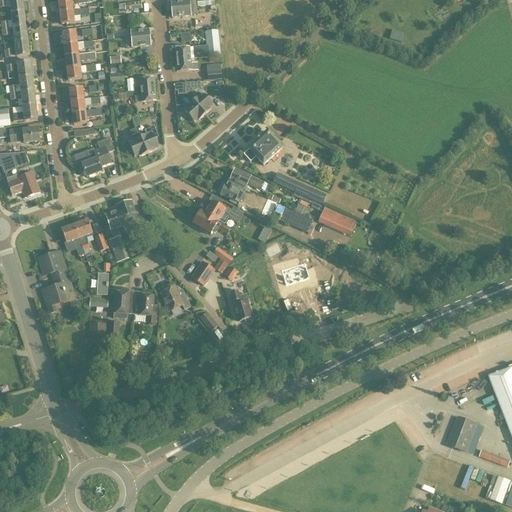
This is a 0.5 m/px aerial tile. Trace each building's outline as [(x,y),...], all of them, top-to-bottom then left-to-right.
[(8,0),(11,14),(24,12),(22,0),(8,0)] [(59,12),(60,13),(73,11),(71,0),(67,0),(58,1),(59,6),(57,6),(57,13),(59,12)] [(190,9),(190,1),(190,0),(170,2),(171,11),(190,9)] [(141,2),(130,4),(131,11),(142,9),(141,2)] [(88,9),(79,10),(79,17),(89,16),(88,9)] [(190,9),(171,11),(172,19),(191,17),(191,16),(190,9)] [(73,11),(60,13),(61,25),(74,23),(73,11)] [(24,12),(11,14),(13,29),(25,27),(24,12)] [(25,27),(13,29),(14,44),(27,42),(25,27)] [(91,30),(82,31),(83,38),(92,37),(91,30)] [(125,41),(150,39),(149,30),(130,32),(130,33),(124,34),(125,41)] [(193,48),(194,59),(207,58),(207,57),(221,56),(218,31),(204,32),(206,47),(193,48)] [(392,31),(390,40),(402,43),(404,33),(392,31)] [(63,46),(77,44),(76,32),(62,33),(63,46)] [(181,44),(191,43),(190,33),(181,34),(181,44)] [(132,49),(151,47),(150,39),(125,41),(125,49),(132,48),(132,49)] [(16,58),(29,57),(27,42),(14,44),(15,50),(9,50),(4,51),(5,59),(10,58),(10,57),(16,57),(16,58)] [(77,44),(63,46),(65,58),(79,56),(77,44)] [(176,61),(191,60),(190,49),(175,50),(176,61)] [(65,58),(66,64),(66,70),(80,68),(79,62),(96,60),(95,54),(79,56),(65,58)] [(111,65),(121,63),(120,56),(110,58),(111,65)] [(191,60),(176,61),(177,73),(192,72),(198,71),(197,64),(191,64),(191,60)] [(19,79),(32,77),(30,63),(17,64),(19,79)] [(96,72),(95,65),(86,67),(87,74),(96,72)] [(80,68),(66,70),(68,82),(81,80),(80,68)] [(207,72),(208,82),(222,80),(221,70),(207,72)] [(123,74),(109,75),(110,84),(124,83),(123,74)] [(21,93),(34,92),(32,77),(19,79),(20,86),(15,87),(9,87),(10,95),(16,94),(21,93)] [(134,88),(140,88),(140,92),(155,90),(154,79),(133,81),(134,88)] [(71,102),(84,100),(82,88),(69,90),(71,102)] [(135,104),(156,102),(155,90),(140,92),(140,96),(134,96),(135,104)] [(22,108),(35,106),(34,92),(21,93),(22,108)] [(193,102),(205,116),(211,110),(210,109),(213,106),(202,94),(193,102)] [(84,100),(71,102),(72,114),(85,112),(85,106),(91,106),(100,104),(99,98),(90,99),(90,100),(84,100)] [(205,116),(193,102),(183,111),(194,123),(197,120),(198,121),(205,116)] [(24,122),(37,121),(35,106),(22,108),(24,122)] [(0,109),(0,127),(10,127),(9,109),(0,109)] [(85,112),(72,114),(74,126),(87,124),(85,112)] [(137,117),(132,119),(135,128),(141,125),(137,117)] [(140,138),(147,155),(155,152),(154,150),(158,149),(153,135),(156,133),(154,127),(144,131),(146,135),(140,138)] [(27,131),(27,129),(9,130),(10,144),(23,143),(24,144),(40,142),(38,129),(27,131)] [(263,167),(282,149),(268,133),(243,156),(250,164),(255,159),(263,167)] [(147,155),(140,138),(128,142),(134,158),(139,157),(139,158),(147,155)] [(107,154),(114,152),(110,139),(97,144),(100,150),(94,152),(94,153),(100,168),(111,164),(107,154)] [(94,153),(94,152),(94,150),(86,153),(89,162),(81,165),(86,178),(102,173),(100,168),(94,153)] [(17,170),(29,166),(24,154),(6,155),(9,164),(15,162),(17,170)] [(229,181),(228,181),(246,189),(247,189),(245,189),(247,186),(260,192),(261,191),(264,184),(264,183),(251,177),(235,170),(230,181),(229,181)] [(322,206),(324,202),(327,196),(277,173),(274,180),(272,184),(322,206)] [(24,199),(39,194),(32,174),(7,183),(12,197),(22,194),(24,199)] [(240,204),(246,189),(228,181),(226,187),(225,186),(220,196),(230,200),(229,203),(238,207),(239,204),(240,204)] [(270,187),(264,184),(261,191),(267,194),(270,187)] [(125,230),(139,225),(131,202),(117,207),(118,212),(124,227),(125,230)] [(207,206),(203,213),(218,222),(224,213),(228,216),(227,218),(237,225),(244,214),(234,208),(232,211),(226,207),(226,208),(221,205),(219,207),(212,203),(209,207),(207,206)] [(285,209),(281,216),(279,221),(307,234),(313,221),(285,209)] [(124,227),(118,212),(106,216),(111,231),(124,227)] [(231,230),(218,222),(203,213),(201,212),(193,225),(210,236),(213,232),(216,233),(218,230),(227,235),(231,230)] [(332,213),(327,223),(339,228),(343,218),(332,213)] [(93,237),(88,221),(74,226),(84,255),(85,255),(83,251),(89,249),(86,239),(93,237)] [(350,221),(345,231),(351,234),(356,224),(350,221)] [(84,255),(74,226),(61,231),(66,244),(64,245),(67,254),(76,250),(79,257),(84,255)] [(272,231),(265,228),(258,241),(265,245),(272,231)] [(95,238),(99,252),(107,250),(102,236),(95,238)] [(117,264),(126,260),(117,238),(109,241),(117,264)] [(281,252),(276,244),(265,250),(269,258),(281,252)] [(216,248),(213,254),(221,258),(215,270),(224,275),(233,257),(216,248)] [(66,302),(63,293),(72,291),(66,273),(67,272),(61,251),(37,258),(43,278),(52,275),(55,287),(42,291),(47,308),(66,302)] [(210,252),(202,261),(212,268),(219,259),(210,252)] [(192,279),(203,287),(214,271),(203,263),(192,279)] [(310,280),(305,264),(281,271),(286,287),(310,280)] [(228,268),(225,278),(235,281),(238,271),(228,268)] [(97,296),(108,295),(107,274),(96,274),(97,296)] [(175,288),(161,294),(172,319),(192,307),(183,292),(178,295),(175,288)] [(251,321),(250,319),(252,318),(248,304),(249,304),(247,295),(239,297),(237,292),(230,294),(233,303),(234,302),(235,307),(233,307),(238,323),(245,321),(245,323),(251,321)] [(133,316),(134,304),(128,304),(129,295),(116,294),(115,307),(111,307),(110,314),(114,314),(113,319),(125,320),(127,319),(127,315),(133,316)] [(89,308),(107,311),(109,299),(91,295),(89,308)] [(140,296),(139,305),(134,304),(133,316),(147,317),(146,326),(155,327),(156,311),(152,311),(153,297),(140,296)] [(210,318),(204,322),(212,332),(217,327),(210,318)] [(109,322),(107,338),(118,339),(120,323),(109,322)] [(106,325),(90,325),(90,341),(106,342),(106,325)] [(511,443),(511,367),(486,377),(511,443)] [(466,454),(477,426),(477,425),(457,417),(446,447),(466,454)] [(483,428),(477,426),(466,454),(472,456),(483,428)] [(482,449),(479,458),(508,468),(511,459),(482,449)] [(511,482),(496,477),(488,500),(511,507),(511,482)]
